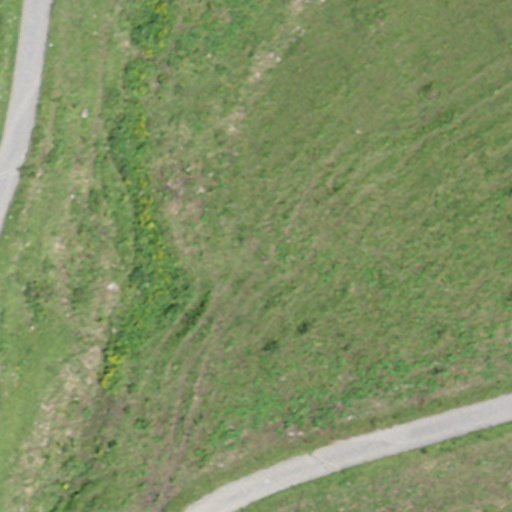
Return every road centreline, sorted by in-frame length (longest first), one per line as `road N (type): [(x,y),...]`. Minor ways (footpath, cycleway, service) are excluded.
road 1 (track): [(207,511),(276,482),(511,408)]
road 2 (track): [(39,0),(25,120),(0,203)]
